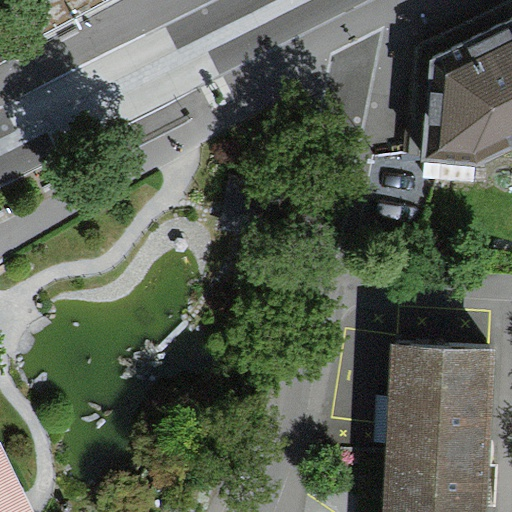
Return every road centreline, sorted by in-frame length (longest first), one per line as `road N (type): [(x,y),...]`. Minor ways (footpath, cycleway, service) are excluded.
road 1 (residential): [(378,0),(365,128),(329,288),(268,463)]
road 2 (residential): [(0,144),(284,0)]
